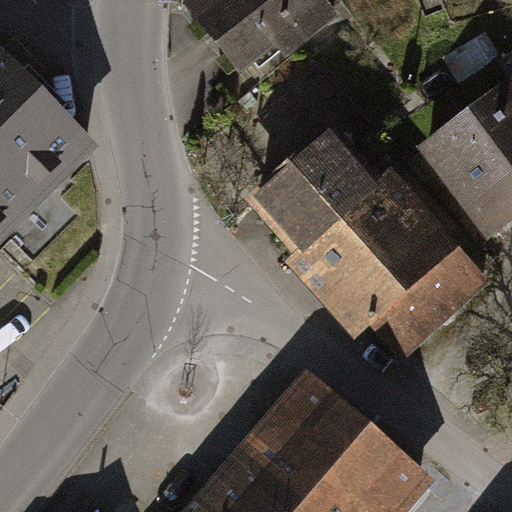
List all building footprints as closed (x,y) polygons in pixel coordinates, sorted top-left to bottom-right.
[(188,0),(187,10),(240,84),(330,9),(323,0),(188,0)] [(0,238),(95,148),(0,49),(0,238)] [(511,70),(403,149),(473,246),(511,217),(511,70)] [(326,126),(246,193),(297,253),(286,262),(346,333),(364,318),(399,359),(487,285),(391,171),(375,184),(326,126)] [(183,511),(405,511),(432,482),(308,372),(242,446),(211,480),(183,511)]
